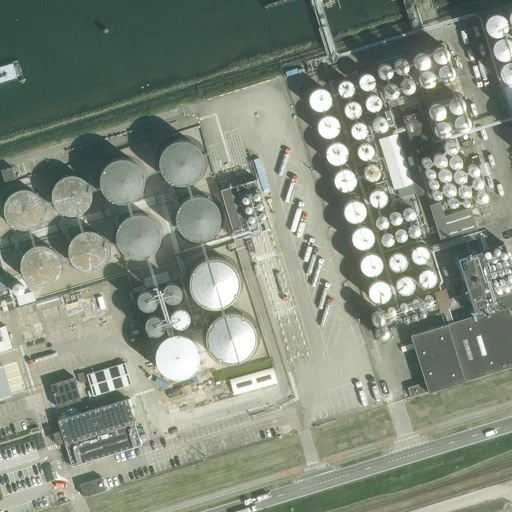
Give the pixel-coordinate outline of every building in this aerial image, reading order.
[(373,80),(372,77),(371,75),(369,73),(366,72),(363,72),(360,74),(357,76),(356,80),(357,83),(358,85),(361,87),(364,88),(367,88),(369,87),(370,86),(372,84),(373,80)] [(352,86),(352,85),(352,82),(350,80),(349,78),(347,78),(344,77),(341,78),(338,80),(337,82),(336,84),(336,86),(337,89),(338,91),(341,93),(344,94),(347,93),(350,91),(352,89),(352,86)] [(330,96),(330,95),(329,91),(328,90),(327,88),(324,86),(322,86),(320,85),(317,86),(316,86),(314,88),(312,90),(311,91),(310,95),(311,97),(311,99),(313,102),(316,104),(318,105),(320,105),(323,104),(325,104),(327,102),(328,101),(329,99),(330,96)] [(379,101),(379,98),(377,95),(374,93),(370,92),(367,93),(365,95),(363,98),(363,101),(363,104),(365,106),(367,108),(370,109),(372,109),(374,108),(377,107),(379,104),(379,101)] [(359,109),(359,108),(358,105),(357,103),(354,101),(351,100),(348,101),(345,102),(343,105),(343,108),(343,111),(345,114),(347,116),(349,116),(351,117),(354,116),(357,114),(358,112),(359,109)] [(466,205),(488,199),(478,163),(474,162),(463,166),(454,135),(469,131),(469,126),(465,112),(444,109),(442,104),(430,108),(430,111),(434,127),(434,126),(438,138),(437,141),(441,142),(444,151),(423,156),(422,161),(425,170),(425,171),(433,199),(443,196),(443,197),(442,203),(443,208),(444,202),(466,205)] [(422,111),(416,113),(402,117),(414,156),(434,150),(422,111)] [(339,124),(339,123),(339,121),(338,119),(336,116),(333,114),(330,114),(328,114),(326,114),(323,116),(321,119),(320,121),(320,123),(320,127),(322,130),(325,132),(329,133),(333,133),(334,132),(337,130),(339,127),(339,124)] [(386,123),(386,120),(384,117),(382,116),(379,115),(376,115),(373,117),(371,118),(370,120),(370,123),(370,126),(372,129),(374,130),(377,131),(381,131),(384,129),(386,126),(386,123)] [(365,130),(365,129),(365,127),(364,126),(363,123),(360,122),(357,121),(354,122),(351,123),(349,126),(349,127),(349,129),(349,133),(351,135),(353,137),(356,138),(360,137),(362,135),(364,133),(365,130)] [(397,134),(378,140),(394,190),(413,184),(397,134)] [(152,171),(157,178),(164,183),(173,184),(181,183),(189,178),(193,171),(195,162),(193,154),(188,146),(181,142),(173,140),(164,142),(157,147),(152,154),(150,162),(152,171)] [(347,150),(346,146),(344,143),(342,141),(340,140),(338,140),(336,140),(334,140),(331,142),(328,145),(327,147),(327,149),(328,153),(329,156),(332,158),(334,159),(336,159),(338,159),(340,159),(343,157),(345,155),(346,153),(347,150)] [(371,150),(370,146),(368,143),(365,142),(362,141),(359,142),(356,144),(355,147),(354,150),(355,153),(356,155),(359,157),(362,158),(366,157),(368,155),(370,153),(371,150)] [(467,142),(461,143),(463,149),(472,147),(472,146),(470,141),(467,142)] [(89,191),(94,198),(102,203),(110,205),(119,203),(126,198),(131,191),(132,182),(131,174),(126,167),(118,162),(110,160),(101,162),(94,167),(89,174),(88,182),(89,191)] [(377,174),(376,171),(375,168),(373,167),(370,166),(366,166),(363,167),(362,169),(361,170),(361,174),(361,177),(363,179),(365,181),(368,182),(370,182),(372,181),(374,180),(376,177),(377,174)] [(355,177),(355,175),(354,173),(353,170),(350,168),(346,167),(344,167),(342,168),(339,170),(337,172),(336,175),(336,176),(336,179),(337,181),(338,184),(341,186),(345,187),(346,187),(349,186),(352,185),(354,183),(354,181),(355,177)] [(3,171),(5,179),(16,177),(13,168),(3,171)] [(60,216),(68,217),(76,214),(81,209),(85,202),(85,194),(82,186),(77,181),(70,177),(62,177),(54,180),(49,185),(45,192),(45,200),(48,207),(53,213),(60,216)] [(257,180),(229,188),(220,191),(235,240),(271,229),(257,180)] [(0,225),(7,229),(14,229),(22,226),(28,221),(31,214),(31,206),(28,199),(23,193),(16,190),(8,189),(1,192),(0,192),(0,225)] [(383,198),(383,197),(382,194),(380,191),(377,189),(374,189),(371,190),(369,192),(367,194),(366,198),(367,201),(369,203),(372,205),(375,206),(379,205),(381,203),(382,200),(383,198)] [(170,227),(175,234),(182,239),(191,241),(199,239),(206,234),(211,227),(213,219),(211,210),(206,203),(199,198),(190,196),(182,198),(175,203),(170,210),(168,219),(170,227)] [(364,207),(363,203),(362,200),(358,198),(355,197),(353,197),(351,198),(348,199),(346,202),(345,206),(345,210),(347,213),(348,214),(350,216),(354,217),(356,216),(358,216),(361,214),(363,212),(364,209),(364,207)] [(413,211),(413,210),(413,208),(411,206),(410,205),(407,204),(405,205),(403,206),(402,208),(401,210),(402,213),(403,214),(404,216),(406,216),(409,216),(411,215),(412,213),(413,211)] [(399,214),(398,212),(397,210),(396,209),(394,208),(391,208),(389,210),(388,212),(387,214),(387,216),(389,218),(390,219),(393,220),(395,220),(397,218),(398,217),(399,214)] [(385,218),(385,216),(384,214),(382,213),(380,212),(378,212),(375,214),(374,215),(374,218),(374,220),(375,222),(377,223),(379,224),(382,223),(384,222),(385,220),(385,218)] [(107,249),(112,256),(120,261),(128,263),(137,261),(144,256),(149,249),(150,241),(148,232),(144,225),(136,220),(128,218),(119,220),(112,225),(107,232),(106,241),(107,249)] [(419,226),(419,223),(417,222),(415,220),(413,220),(411,221),(409,222),(408,224),(408,226),(408,228),(409,230),(411,231),(413,232),(415,232),(417,231),(419,229),(419,226)] [(373,233),(373,232),(372,230),(372,228),(371,226),(370,225),(366,223),(364,222),(362,222),(359,223),(357,224),(356,226),(354,227),(354,229),(353,233),(354,235),(354,236),(356,238),(357,240),(360,241),(363,242),(367,241),(370,239),(372,236),(373,233)] [(405,231),(405,229),(404,227),(401,225),(399,225),(397,225),(395,227),(394,229),(393,231),(394,233),(395,235),(397,236),(399,237),(401,236),(403,235),(405,233),(405,231)] [(390,235),(390,232),(388,231),(386,229),(384,229),(382,230),(380,231),(379,233),(378,235),(379,237),(380,239),(381,240),(384,241),(386,241),(388,239),(390,237),(390,235)] [(80,274),(88,274),(95,272),(101,266),(104,259),(104,251),(102,244),(96,238),(89,235),(81,235),(74,237),(68,243),(65,250),(65,258),(67,265),(73,271),(80,274)] [(511,366),(511,270),(504,244),(457,258),(475,316),(410,336),(425,383),(407,388),(410,397),(428,392),(428,393),(511,366)] [(427,254),(427,252),(426,250),(424,247),(422,245),(420,244),(418,244),(415,245),(412,246),(411,247),(409,249),(408,251),(408,254),(408,257),(410,260),(412,262),(416,264),(418,264),(420,263),(422,262),(424,261),(426,258),(427,254)] [(32,288),(40,288),(47,285),(53,280),(56,273),(57,265),(54,258),(49,252),(42,249),(34,248),(26,251),(21,256),(17,264),(17,271),(20,279),(25,285),(32,288)] [(404,260),(403,256),(401,253),(398,251),(395,250),(393,250),(391,250),(388,252),(385,255),(384,257),(384,259),(385,263),(386,266),(389,268),(391,269),(393,269),(395,269),(397,269),(400,267),(402,264),(403,262),(404,260)] [(382,264),(382,261),(380,258),(377,255),(373,254),(372,254),(369,255),(366,257),(365,258),(364,260),(363,264),(363,267),(364,269),(365,271),(366,272),(369,273),(372,274),(374,274),(376,273),(379,271),(381,269),(382,266),(382,264)] [(183,278),(182,287),(184,297),(191,305),(199,309),(209,310),(219,307),(227,301),(231,292),(232,283),(230,273),(223,265),(214,261),(205,260),(195,262),(187,269),(183,278)] [(435,274),(434,270),(432,267),(429,265),(426,264),(424,264),(422,264),(420,265),(418,267),(417,268),(416,270),(415,274),(415,276),(416,278),(418,281),(420,282),(422,283),(424,283),(428,283),(429,282),(431,281),(434,278),(434,276),(435,274)] [(411,281),(410,278),(410,277),(408,274),(405,272),(402,271),(400,271),(398,272),(395,273),(393,275),(392,277),(391,278),(391,281),(392,284),(394,287),(397,290),(400,291),(402,291),(404,290),(407,288),(409,286),(410,285),(411,281)] [(138,304),(152,313),(146,321),(147,328),(154,332),(160,331),(162,327),(169,316),(167,315),(166,306),(168,302),(168,299),(173,298),(171,287),(168,285),(167,281),(163,278),(163,274),(145,277),(147,288),(140,289),(137,294),(138,304)] [(388,288),(388,287),(388,285),(387,283),(385,280),(383,279),(381,278),(379,278),(376,278),(374,279),(372,280),(370,283),(369,285),(368,287),(369,291),(371,294),(372,295),(374,296),(377,297),(381,297),(384,295),(387,292),(388,290),(388,288)] [(13,285),(20,306),(36,300),(33,291),(25,294),(21,282),(13,285)] [(446,288),(434,291),(441,313),(446,312),(452,305),(446,288)] [(104,293),(41,312),(48,332),(111,313),(104,293)] [(175,310),(177,325),(188,323),(186,308),(175,310)] [(36,313),(18,318),(26,341),(43,337),(36,313)] [(197,332),(196,341),(199,351),(205,359),(214,363),(224,364),(234,362),(241,355),(246,346),(247,337),(244,327),(238,319),(229,315),(219,314),(210,317),(202,323),(197,332)] [(389,333),(384,324),(376,328),(381,338),(389,333)] [(125,363),(86,375),(93,397),(132,385),(125,363)] [(4,366),(0,367),(0,398),(12,395),(4,366)] [(278,383),(274,368),(230,380),(234,396),(278,383)] [(165,415),(209,405),(206,390),(161,400),(165,415)] [(65,442),(73,467),(142,445),(128,399),(58,420),(61,431),(53,433),(57,445),(65,442)] [(292,423),(281,425),(283,435),(295,432),(292,423)] [(80,485),(82,492),(83,497),(105,490),(102,478),(80,485)]
